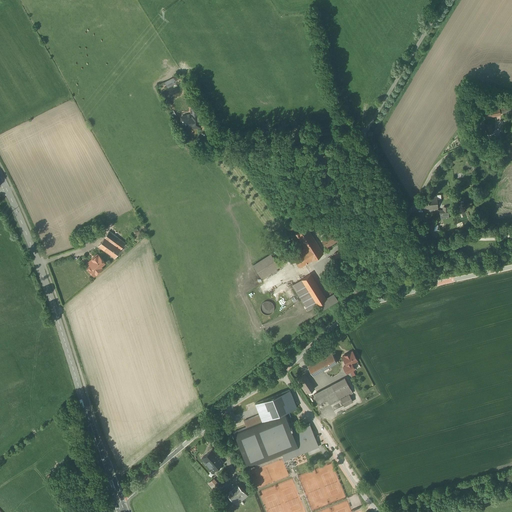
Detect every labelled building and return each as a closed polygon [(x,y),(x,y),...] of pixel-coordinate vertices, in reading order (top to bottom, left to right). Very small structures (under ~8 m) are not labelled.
[(509,103),(501,105),(503,115),(511,113),(509,103)] [(498,106),(485,109),(487,119),(501,116),(498,106)] [(190,116),(179,117),(180,126),(189,125),(190,129),(200,129),(200,126),(203,126),(203,115),(200,115),(199,108),(189,108),(190,116)] [(483,116),(475,117),(476,132),(484,132),(483,116)] [(437,196),(424,197),(425,209),(438,208),(437,196)] [(449,219),(448,207),(442,207),(442,212),(439,212),(439,219),(449,219)] [(291,231),(300,227),(296,218),(287,221),(291,231)] [(428,225),(433,236),(438,234),(434,223),(428,225)] [(303,248),(292,255),(299,267),(323,253),(307,226),(294,233),(303,248)] [(336,241),(329,230),(319,236),(326,247),(336,241)] [(125,244),(108,232),(98,247),(115,259),(125,244)] [(261,278),(278,268),(270,254),(252,264),(261,278)] [(104,263),(97,255),(82,267),(92,278),(102,269),(100,266),(104,263)] [(324,299),(308,274),(290,286),(307,312),(316,306),(320,312),(338,301),(333,293),(324,299)] [(271,302),(270,301),(268,300),(266,300),(264,301),(261,303),(260,305),(260,307),(260,309),(261,311),(263,313),(265,314),(267,314),(270,313),(272,312),(273,310),(274,308),(274,306),(273,303),(271,302)] [(352,351),(340,356),(345,366),(343,367),(346,374),(354,370),(352,365),(358,362),(352,351)] [(330,352),(306,364),(313,377),(337,364),(330,352)] [(305,395),(314,389),(305,374),(296,380),(305,395)] [(345,378),(312,394),(317,404),(326,399),(329,405),(339,400),(343,407),(352,402),(349,395),(353,394),(345,378)] [(246,429),(233,434),(247,469),(282,455),(284,460),(317,447),(308,425),(292,431),(285,412),(296,408),(289,390),(253,405),(257,415),(243,421),(246,429)] [(220,465),(223,462),(212,449),(201,458),(213,471),(216,469),(218,471),(219,471),(222,468),(222,467),(220,465)] [(215,492),(220,487),(212,478),(207,483),(215,492)] [(238,485),(227,494),(236,505),(247,496),(238,485)]
